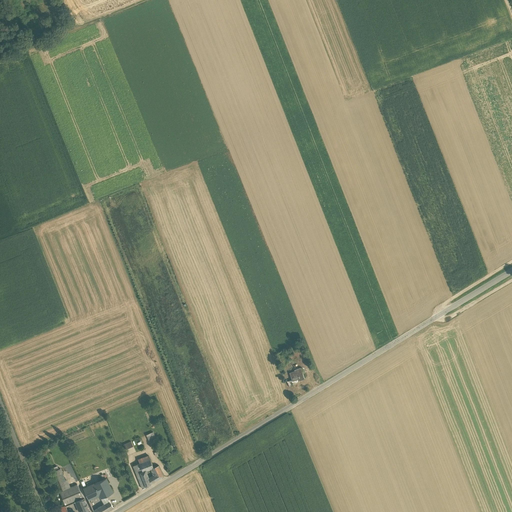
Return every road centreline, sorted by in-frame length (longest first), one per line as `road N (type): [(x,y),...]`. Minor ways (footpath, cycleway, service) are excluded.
road 1 (unclassified): [(511,272),(118,511)]
road 2 (track): [(511,261),(438,307),(444,319),(511,280)]
road 3 (track): [(150,0),(0,62)]
road 4 (unclassified): [(43,511),(0,391)]
